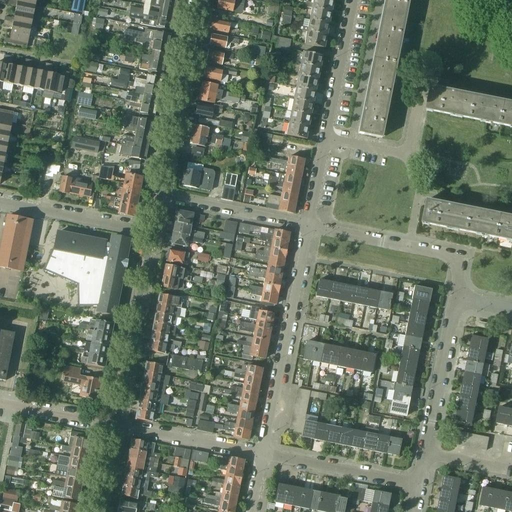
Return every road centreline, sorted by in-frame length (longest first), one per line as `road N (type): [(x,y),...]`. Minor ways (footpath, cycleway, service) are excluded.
road 1 (residential): [(261,454),(307,226)]
road 2 (residential): [(450,301),(458,257),(307,226)]
road 3 (residential): [(159,195),(198,0)]
road 4 (residential): [(112,425),(152,232)]
road 5 (residential): [(414,488),(261,454)]
road 6 (residential): [(421,455),(450,301)]
road 7 (residential): [(152,232),(0,202)]
road 8 (residential): [(261,454),(112,425)]
road 9 (residential): [(307,226),(159,195)]
road 10 (residential): [(324,139),(349,0)]
road 11 (residential): [(418,101),(408,154),(324,139)]
